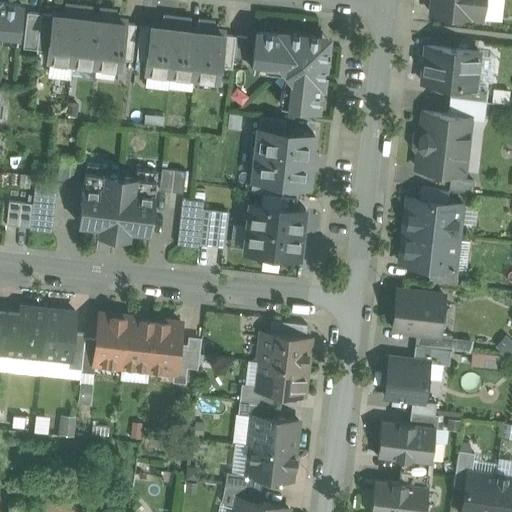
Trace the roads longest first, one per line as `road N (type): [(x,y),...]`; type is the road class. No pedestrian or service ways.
road 1 (residential): [(354,301),(0,261)]
road 2 (residential): [(387,9),(354,301)]
road 3 (residential): [(354,301),(327,511)]
